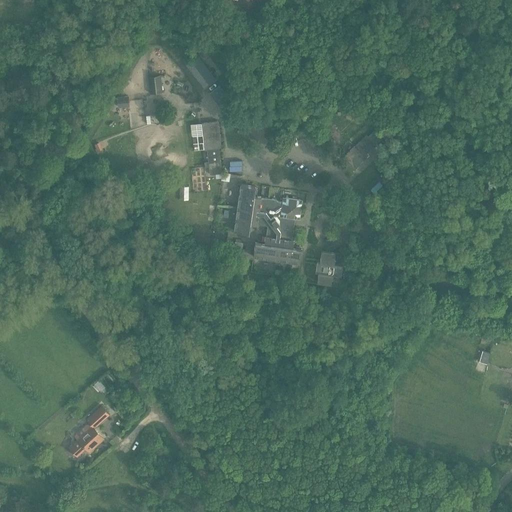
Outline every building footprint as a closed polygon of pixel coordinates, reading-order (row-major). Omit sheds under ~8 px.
[(215,77),(201,58),(195,63),(209,82),(215,77)] [(159,76),(147,78),(149,94),(161,92),(159,76)] [(214,90),(211,93),(221,106),(224,103),(231,98),(221,85),(214,90)] [(129,100),(128,97),(118,98),(118,105),(129,104),(129,100)] [(209,175),(222,173),(219,148),(221,147),(218,121),(201,123),(204,149),(206,149),(209,175)] [(366,135),(344,156),(355,167),(365,158),(364,156),(381,139),(377,135),(384,128),(381,125),(374,132),(373,131),(367,136),(366,135)] [(276,200),(261,197),(254,195),(255,186),(240,184),(234,231),(248,233),(249,224),(257,225),(257,224),(267,226),(266,236),(265,236),(264,243),(255,242),(253,256),(299,263),(301,248),(292,247),(293,240),(291,240),(293,225),(292,225),(293,218),(296,219),(300,216),(302,203),(299,199),(286,197),(282,200),(282,202),(276,201),(276,200)] [(179,186),(179,199),(188,200),(188,186),(179,186)] [(243,243),(235,242),(233,255),(241,256),(243,243)] [(335,253),(321,251),(320,261),(317,261),(315,272),(319,272),(317,283),(331,284),(332,274),(340,275),(342,265),(334,264),(335,253)] [(490,352),(483,350),(479,362),(487,364),(490,352)] [(89,452),(104,438),(95,428),(110,414),(101,405),(86,419),(89,422),(74,435),(78,439),(69,447),(77,456),(86,448),(89,452)]
